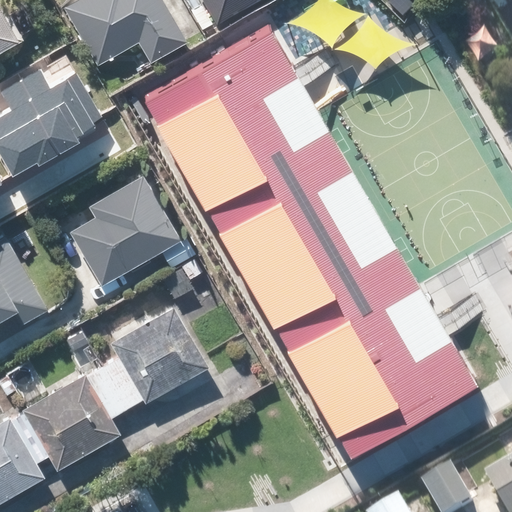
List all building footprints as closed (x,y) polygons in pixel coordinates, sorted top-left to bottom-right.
[(75,0),(60,8),(94,68),(134,46),(145,66),(206,32),(188,0),(75,0)] [(198,0),(213,25),(256,0),(198,0)] [(0,53),(21,41),(0,5),(0,53)] [(148,91),(349,439),(470,370),(446,328),(485,305),(475,289),(441,308),(307,76),(335,60),(327,46),(296,63),(272,21),(148,91)] [(76,135),(98,123),(71,75),(45,90),(32,68),(15,76),(59,154),(80,142),(76,135)] [(0,114),(0,154),(10,172),(32,160),(36,167),(59,154),(15,76),(0,84),(0,92),(9,110),(0,114)] [(135,175),(78,208),(84,219),(63,231),(94,285),(173,240),(135,175)] [(0,336),(45,310),(1,234),(0,234),(0,336)] [(167,270),(192,252),(181,236),(155,254),(167,270)] [(104,343),(112,357),(0,420),(0,499),(41,476),(33,463),(45,456),(52,469),(118,432),(109,417),(139,400),(140,403),(206,366),(179,319),(171,305),(104,343)] [(511,511),(511,458),(483,475),(503,511),(511,511)] [(459,511),(467,508),(446,472),(372,511),(459,511)]
